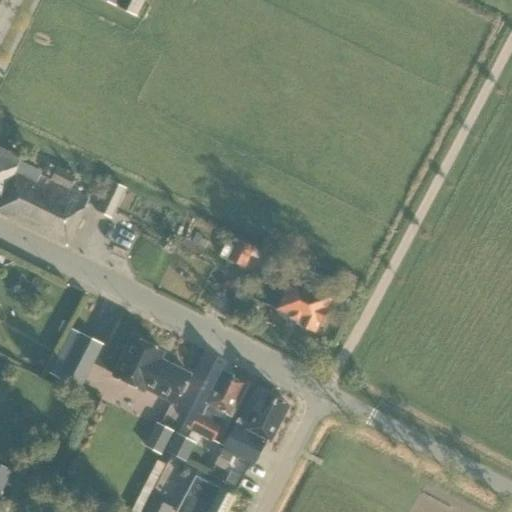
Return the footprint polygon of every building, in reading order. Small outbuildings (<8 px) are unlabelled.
[(106,0),(136,15),(143,0),(106,0)] [(0,200),(0,212),(67,246),(90,199),(18,164),(22,158),(0,147),(0,196),(2,197),(0,200)] [(50,175),(54,166),(46,162),(42,171),(50,175)] [(51,179),(70,188),(76,176),(57,167),(51,179)] [(96,210),(111,218),(126,188),(111,181),(96,210)] [(245,267),(255,246),(239,239),(229,260),(245,267)] [(298,322),(300,323),(302,327),(305,330),(310,331),(314,330),(316,331),(333,296),(320,290),(325,278),(308,270),(303,282),(291,276),(283,293),(285,293),(277,309),(292,316),(291,317),(299,321),(298,322)] [(104,344),(81,333),(58,377),(81,389),(104,344)] [(164,351),(134,336),(114,375),(144,391),(145,388),(176,403),(190,375),(160,359),(164,351)] [(227,412),(232,415),(248,384),(223,371),(207,402),(209,403),(203,414),(199,412),(190,428),(214,440),(222,424),(221,424),(227,412)] [(223,448),(215,463),(225,468),(233,453),(255,465),(268,440),(270,441),(289,405),(264,392),(255,409),(253,408),(247,421),(239,417),(223,448)] [(174,431),(156,421),(144,445),(162,454),(174,431)] [(187,460),(196,441),(176,431),(167,451),(187,460)] [(0,493),(4,495),(15,469),(0,462),(0,493)] [(190,474),(189,468),(184,465),(178,468),(178,475),(184,478),(190,474)] [(197,476),(178,511),(227,511),(236,497),(197,476)] [(145,511),(171,511),(174,508),(153,497),(145,511)]
